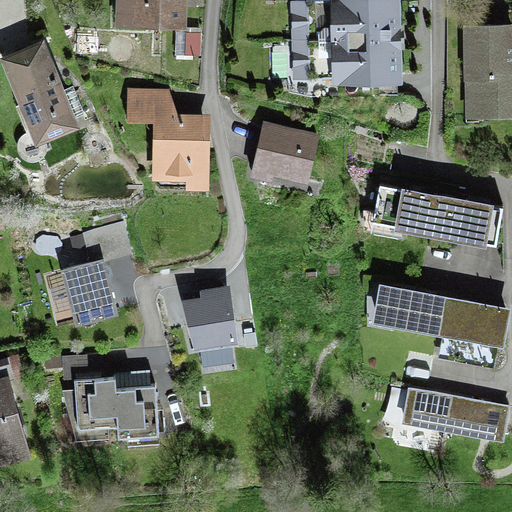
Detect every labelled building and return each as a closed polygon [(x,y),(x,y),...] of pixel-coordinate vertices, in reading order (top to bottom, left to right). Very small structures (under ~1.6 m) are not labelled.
[(181,0),(118,0),(118,24),(138,25),(138,20),(181,22),(181,0)] [(306,0),(307,26),(293,26),(294,52),(308,51),(308,78),(361,76),(361,83),(381,82),(381,76),(397,75),(394,0),(306,0)] [(511,24),(467,25),(468,76),(475,76),(476,114),(511,114),(511,73),(511,24)] [(42,43),(4,58),(38,139),(75,123),(42,43)] [(202,118),(161,117),(160,185),(204,186),(205,123),(202,118)] [(317,134),(264,122),(254,166),(306,179),(317,134)] [(496,241),(503,205),(380,182),(373,219),(496,241)] [(102,258),(63,268),(77,321),(115,311),(102,258)] [(500,338),(506,309),(383,286),(377,315),(500,338)] [(185,300),(198,349),(235,343),(228,294),(218,295),(217,288),(192,292),(193,299),(185,300)] [(115,374),(114,374),(100,375),(74,377),(78,427),(117,424),(118,436),(119,436),(159,433),(155,383),(134,385),(116,386),(115,374)] [(0,444),(23,438),(7,379),(0,380),(0,444)] [(503,434),(508,405),(409,386),(404,416),(503,434)]
